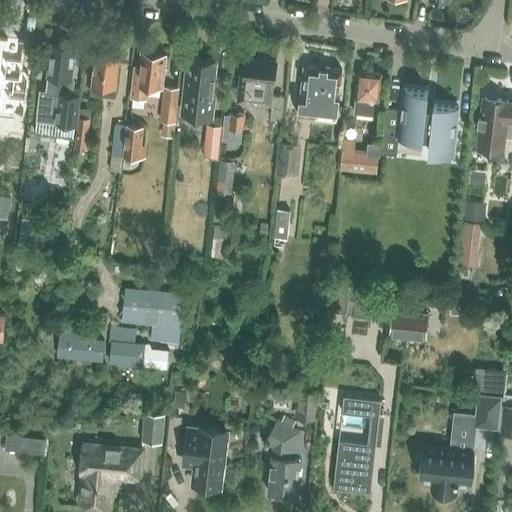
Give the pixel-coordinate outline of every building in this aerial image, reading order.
[(0,113),(24,116),(24,118),(25,119),(30,73),(22,72),(26,40),(0,37),(0,113)] [(48,77),(46,91),(40,90),(36,120),(38,120),(37,134),(75,138),(76,126),(77,126),(78,117),(79,108),(81,95),(70,94),(70,90),(73,90),(74,79),(72,79),(75,46),(51,44),(48,77)] [(91,95),(114,97),(119,55),(95,52),(91,95)] [(141,52),(140,66),(133,65),(130,98),(147,100),(148,87),(162,89),(165,55),(141,52)] [(214,60),(189,57),(183,113),(210,116),(215,77),(213,77),(214,60)] [(270,104),(272,93),(276,62),(246,59),(244,78),(240,77),(237,100),(254,102),(254,104),(254,106),(268,108),(268,105),(268,104),(270,104)] [(303,65),(300,94),(299,94),(297,112),(337,116),(339,98),(342,70),(303,65)] [(359,71),(355,100),(354,113),(376,115),(377,102),(381,74),(359,71)] [(179,87),(163,86),(160,121),(175,122),(179,87)] [(381,154),(396,155),(398,138),(423,141),(423,135),(429,135),(427,153),(455,156),(461,105),(457,104),(457,107),(427,104),(428,90),(405,88),(405,86),(401,86),(398,109),(386,108),(381,154)] [(511,100),(483,98),(478,149),(504,152),(505,137),(511,137),(511,100)] [(92,120),(90,119),(91,110),(79,108),(78,117),(77,126),(76,126),(75,138),(74,147),(74,150),(89,151),(92,120)] [(244,131),(246,116),(229,113),(229,116),(224,115),(222,141),(241,143),(242,130),(244,131)] [(176,123),(163,122),(161,135),(174,138),(176,123)] [(115,123),(111,156),(122,157),(126,125),(115,123)] [(126,125),(122,157),(146,160),(147,146),(142,146),(144,126),(131,125),(126,125)] [(222,128),(208,126),(205,157),(218,158),(222,128)] [(340,169),(377,173),(382,143),(367,142),(367,150),(354,148),(355,139),(343,137),(342,147),(340,169)] [(277,173),(298,175),(301,143),(280,142),(277,173)] [(217,192),(231,193),(235,162),(221,161),(217,192)] [(236,193),(234,209),(242,210),(244,194),(236,193)] [(0,218),(8,220),(11,197),(0,195),(0,218)] [(274,237),(287,239),(290,211),(277,210),(274,237)] [(457,258),(479,261),(480,252),(478,251),(481,221),(462,219),(457,258)] [(19,235),(18,244),(59,249),(62,222),(45,220),(42,238),(19,235)] [(259,235),(266,236),(267,223),(260,223),(259,235)] [(215,227),(212,255),(225,257),(227,228),(215,227)] [(357,286),(349,285),(332,283),(328,309),(345,311),(353,312),(357,286)] [(353,313),(382,317),(386,291),(357,287),(353,313)] [(126,288),(123,322),(181,327),(184,293),(126,288)] [(389,335),(426,339),(429,313),(392,309),(389,335)] [(60,323),(57,354),(57,357),(72,359),(102,362),(105,339),(89,337),(89,326),(60,323)] [(167,369),(169,350),(144,348),(145,343),(134,342),(135,328),(110,326),(109,340),(112,340),(109,363),(137,366),(167,369)] [(475,391),(505,392),(508,370),(503,369),(500,369),(477,367),(476,371),(475,391)] [(254,398),(264,399),(265,387),(256,386),(254,398)] [(187,392),(176,390),(174,407),(185,408),(187,392)] [(300,417),(316,419),(319,391),(303,390),(300,417)] [(456,491),(457,481),(469,483),(473,451),(467,450),(469,439),(474,439),(476,425),(498,428),(501,396),(478,393),(475,417),(456,415),(456,412),(455,412),(452,437),(457,438),(456,449),(425,446),(421,477),(433,479),(432,489),(456,491)] [(333,486),(370,490),(375,444),(380,444),(383,415),(378,414),(380,398),(343,394),(333,486)] [(511,394),(505,394),(503,404),(511,405),(511,394)] [(501,405),(498,434),(511,435),(511,405),(503,405),(501,405)] [(141,440),(162,442),(164,414),(143,412),(141,440)] [(272,455),(273,455),(269,492),(297,495),(301,458),(296,457),(298,432),(294,426),(292,425),(295,420),(284,415),(281,420),(278,418),(265,443),(272,447),(272,455)] [(184,463),(195,464),(193,483),(220,486),(226,432),(189,427),(184,463)] [(5,450),(44,455),(46,439),(7,434),(5,450)] [(71,442),(69,497),(96,498),(98,470),(125,472),(127,444),(71,442)]
